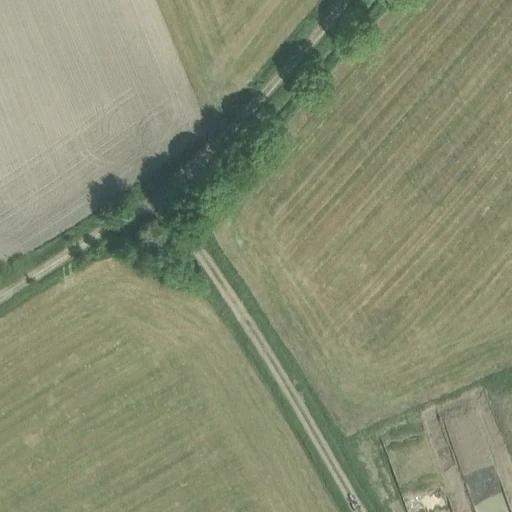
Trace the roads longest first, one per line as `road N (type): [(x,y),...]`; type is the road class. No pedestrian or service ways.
road 1 (track): [(0,297),(191,183),(357,0)]
road 2 (track): [(360,511),(248,323),(165,203)]
